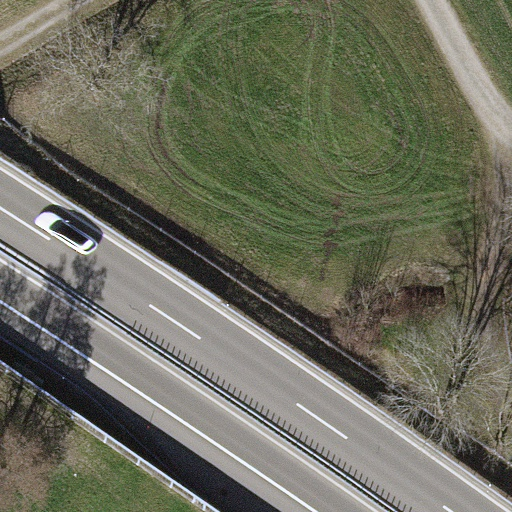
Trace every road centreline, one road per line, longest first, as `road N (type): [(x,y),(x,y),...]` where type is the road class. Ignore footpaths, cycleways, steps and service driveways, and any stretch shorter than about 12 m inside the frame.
road 1 (trunk): [(451,511),(0,207)]
road 2 (trunk): [(0,281),(342,511)]
road 3 (track): [(511,167),(486,284),(496,355),(511,394)]
road 4 (track): [(511,135),(430,0)]
